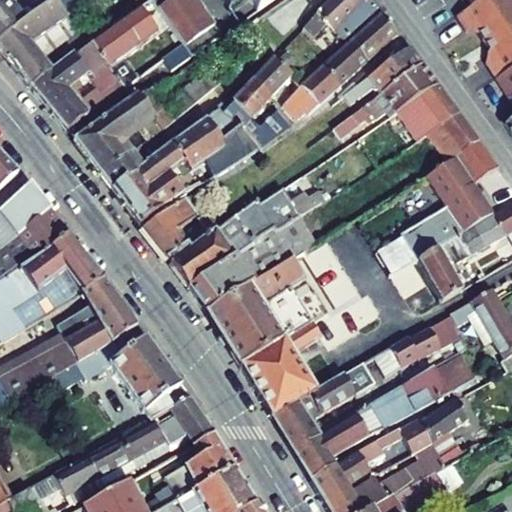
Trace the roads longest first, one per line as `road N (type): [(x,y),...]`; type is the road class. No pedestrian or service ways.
road 1 (secondary): [(42,158),(176,332),(293,511)]
road 2 (residential): [(511,167),(391,0)]
